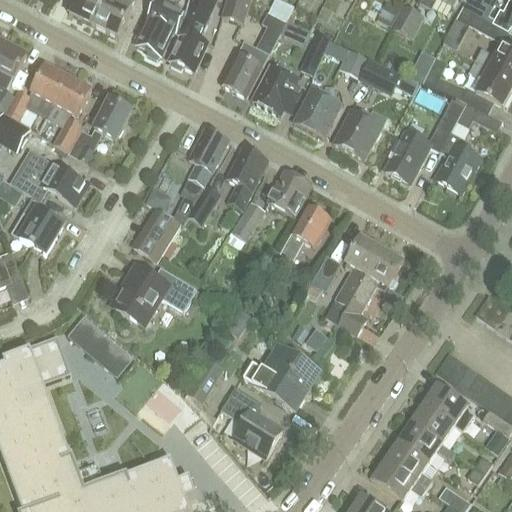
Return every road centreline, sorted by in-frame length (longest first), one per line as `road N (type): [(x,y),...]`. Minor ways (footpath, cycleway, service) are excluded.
road 1 (residential): [(466,256),(184,101)]
road 2 (residential): [(0,343),(83,305),(184,101)]
road 3 (residential): [(297,511),(466,256)]
road 4 (residential): [(184,101),(0,8)]
